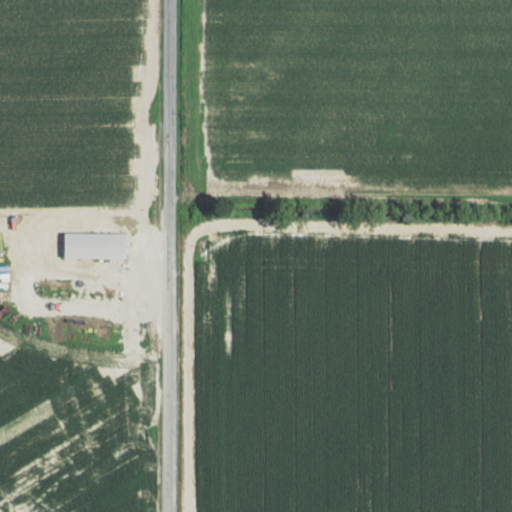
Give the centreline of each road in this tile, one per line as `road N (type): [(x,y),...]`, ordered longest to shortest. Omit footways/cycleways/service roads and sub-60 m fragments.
road 1 (residential): [(165,511),(167,231)]
road 2 (residential): [(167,231),(169,0)]
road 3 (track): [(0,215),(167,218)]
